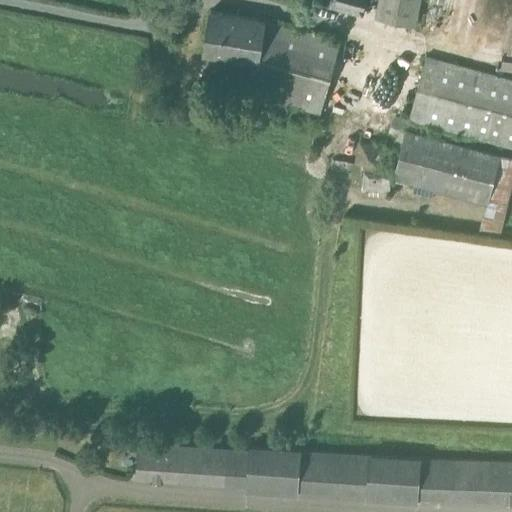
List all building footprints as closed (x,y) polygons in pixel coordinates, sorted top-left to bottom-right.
[(365,0),(324,0),(323,3),(362,14),(365,0)] [(376,0),(374,12),(412,19),(416,0),(376,0)] [(266,20),(211,11),(204,55),(259,64),(250,93),(320,113),(341,41),(266,20)] [(511,79),(426,56),(409,118),(511,146),(511,79)] [(394,177),(486,202),(500,155),(406,130),(394,177)] [(364,191),(392,190),(391,168),(363,169),(364,191)] [(174,446),(137,443),(135,475),(172,477),(174,446)] [(248,448),(245,488),(294,492),(297,451),(248,448)] [(367,456),(364,497),(414,500),(414,494),(416,461),(416,459),(367,456)]
